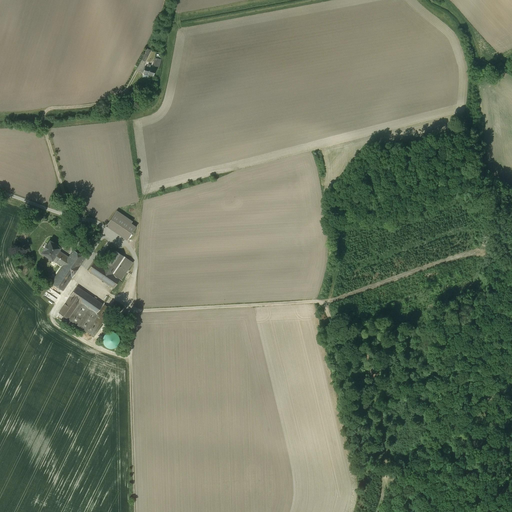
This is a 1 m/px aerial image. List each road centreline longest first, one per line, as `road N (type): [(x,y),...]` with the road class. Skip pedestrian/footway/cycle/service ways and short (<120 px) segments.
road 1 (track): [(135,511),(130,359),(49,315)]
road 2 (track): [(93,344),(109,320),(127,312),(317,301)]
road 3 (unknown): [(141,320),(132,258),(116,234),(68,219)]
